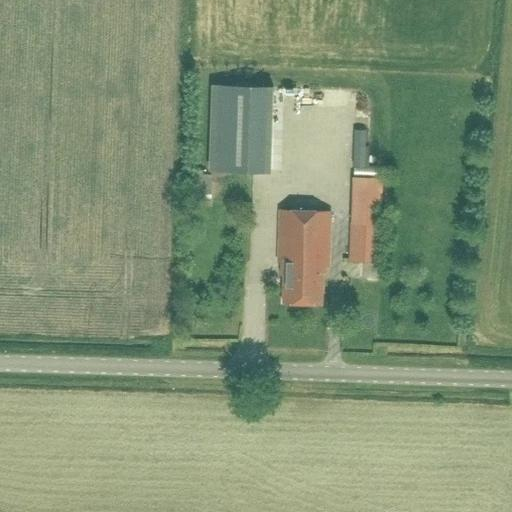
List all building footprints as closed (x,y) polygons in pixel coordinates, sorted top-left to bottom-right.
[(268,86),(217,84),(213,170),(265,172),(268,86)] [(312,107),(310,124),(340,128),(342,111),(312,107)] [(303,149),(305,183),(332,181),(330,147),(303,149)] [(379,263),(381,224),(382,177),(353,176),(351,223),(349,223),(348,262),(379,263)] [(283,274),(282,303),(322,304),(323,275),(325,276),(325,266),(328,266),(329,211),(278,209),(277,262),(281,262),(281,274),(283,274)] [(200,225),(201,242),(233,240),(232,224),(200,225)]
